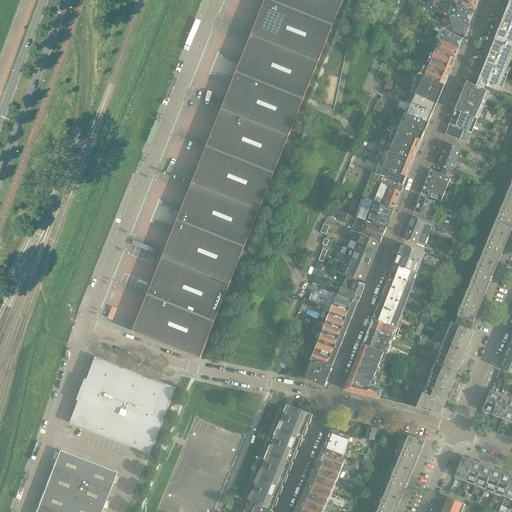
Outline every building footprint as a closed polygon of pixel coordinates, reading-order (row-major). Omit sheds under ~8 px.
[(319,63),(333,26),(269,0),(265,0),(251,36),(319,63)] [(269,0),(333,26),(343,0),(269,0)] [(409,0),(407,6),(415,10),(417,4),(419,0),(409,0)] [(456,0),(455,2),(475,11),(479,0),(456,0)] [(452,17),(469,24),(474,13),(456,6),(452,17)] [(511,14),(506,12),(503,21),(506,23),(504,26),(500,25),(498,30),(499,31),(495,40),(511,47),(511,14)] [(404,15),(402,21),(409,24),(412,18),(404,15)] [(465,37),(470,26),(450,17),(449,19),(445,28),(465,37)] [(444,32),(441,41),(460,49),(464,39),(444,32)] [(304,100),(319,63),(251,36),(240,64),(240,65),(237,73),(260,82),(304,100)] [(511,57),(511,47),(495,40),(491,50),(494,52),(493,55),(488,53),(486,59),(487,60),(484,69),(504,77),(511,57)] [(460,49),(441,41),(437,50),(456,58),(460,49)] [(456,58),(437,50),(436,51),(437,52),(436,55),(432,54),(430,58),(452,67),(456,58)] [(452,67),(430,58),(428,63),(432,65),(430,69),(449,76),(452,67)] [(449,76),(430,69),(424,66),(420,76),(445,86),(449,76)] [(504,77),(484,69),(479,80),(478,80),(477,83),(476,85),(484,89),(485,86),(498,91),(504,77)] [(289,137),(304,100),(260,82),(237,73),(233,81),(222,110),(289,137)] [(437,104),(445,86),(420,76),(419,75),(416,81),(415,84),(411,93),(415,95),(417,96),(437,104)] [(486,101),(490,92),(484,89),(476,85),(475,86),(468,83),(464,92),(486,101)] [(483,110),(486,101),(464,92),(460,101),(483,110)] [(437,104),(417,96),(415,95),(411,104),(413,105),(433,113),(437,104)] [(382,97),(380,101),(393,107),(395,103),(382,97)] [(378,100),(374,109),(375,110),(380,112),(384,104),(384,103),(379,101),(378,100)] [(483,110),(460,101),(456,110),(478,119),(485,122),(489,113),(483,110)] [(433,113),(413,105),(411,104),(408,113),(410,114),(429,122),(433,113)] [(494,107),(492,113),(499,116),(502,110),(494,107)] [(274,174),(289,137),(222,110),(207,147),(274,174)] [(445,135),(446,135),(460,141),(464,130),(469,132),(475,119),(478,121),(478,119),(456,110),(455,110),(450,124),(445,135)] [(429,122),(410,114),(408,113),(404,123),(406,124),(426,132),(429,122)] [(426,132),(406,124),(404,123),(398,120),(394,130),(422,141),(426,132)] [(414,159),(422,141),(394,130),(393,131),(389,129),(382,145),(387,148),(414,159)] [(446,144),(442,155),(456,160),(461,150),(446,144)] [(260,211),(274,174),(207,147),(192,184),(260,211)] [(414,159),(387,148),(383,157),(410,168),(414,159)] [(456,160),(442,155),(438,165),(452,171),(456,160)] [(410,168),(383,157),(380,166),(407,177),(410,168)] [(407,177),(380,166),(376,175),(403,186),(407,177)] [(431,170),(426,182),(447,190),(451,178),(431,170)] [(474,181),(471,187),(482,191),(484,185),(474,181)] [(447,190),(426,182),(422,194),(442,202),(445,194),(447,195),(449,191),(447,190)] [(245,248),(260,211),(192,184),(181,212),(178,221),(201,230),(245,248)] [(382,184),(375,202),(394,210),(401,192),(382,184)] [(421,196),(415,212),(434,220),(437,213),(439,214),(440,211),(430,207),(432,201),(421,196)] [(387,228),(394,210),(375,202),(367,198),(360,217),(365,219),(387,228)] [(511,203),(506,201),(500,215),(494,230),(509,236),(511,228),(511,203)] [(341,221),(351,225),(354,216),(344,212),(341,221)] [(455,228),(456,228),(467,232),(472,219),(461,214),(455,228)] [(413,217),(409,228),(429,236),(434,225),(413,217)] [(381,243),(387,228),(365,219),(361,229),(359,234),(381,243)] [(230,285),(245,248),(201,230),(178,221),(174,229),(163,258),(230,285)] [(409,228),(404,239),(425,247),(429,236),(409,228)] [(459,229),(456,236),(462,238),(465,231),(459,229)] [(494,230),(490,241),(482,258),(497,265),(509,236),(494,230)] [(381,243),(361,235),(357,243),(378,251),(381,243)] [(378,251),(357,243),(354,251),(374,259),(378,251)] [(426,254),(402,245),(399,254),(424,264),(425,261),(423,260),(426,254)] [(374,259),(354,251),(351,258),(371,267),(374,259)] [(424,264),(399,254),(395,264),(415,272),(418,273),(421,266),(423,267),(424,264)] [(215,322),(230,285),(163,258),(148,294),(215,322)] [(371,267),(351,258),(348,266),(368,274),(371,267)] [(482,258),(477,272),(471,287),(486,293),(490,281),(491,282),(493,278),(492,277),(497,265),(482,258)] [(448,273),(451,266),(451,264),(443,261),(440,270),(448,273)] [(403,303),(408,292),(415,272),(395,264),(374,319),(394,326),(399,328),(402,329),(404,324),(396,321),(399,313),(403,303)] [(368,274),(348,266),(345,274),(365,282),(368,274)] [(327,280),(316,276),(312,283),(324,288),(327,280)] [(359,303),(365,285),(356,281),(348,278),(345,287),(346,287),(343,296),(358,303),(359,303)] [(471,287),(466,298),(459,316),(474,322),(486,293),(471,287)] [(358,303),(343,296),(333,292),(329,301),(355,311),(358,303)] [(148,294),(133,332),(200,359),(215,322),(148,294)] [(355,311),(329,301),(326,310),(331,312),(351,320),(355,311)] [(351,320),(331,312),(328,321),(348,329),(351,320)] [(474,322),(459,316),(456,324),(471,330),(474,322)] [(399,328),(394,326),(374,319),(371,327),(396,336),(399,328)] [(348,329),(328,321),(324,330),(344,339),(348,329)] [(453,323),(445,342),(466,351),(474,331),(471,330),(456,324),(453,323)] [(371,327),(368,335),(393,345),(396,336),(371,327)] [(344,339),(324,330),(320,340),(341,348),(344,339)] [(393,345),(368,335),(364,343),(389,353),(393,345)] [(341,348),(320,340),(313,360),(334,366),(341,348)] [(466,351),(445,342),(437,363),(458,372),(466,351)] [(389,353),(364,343),(361,353),(382,361),(385,362),(389,353)] [(378,370),(382,361),(361,353),(357,362),(378,370)] [(150,454),(176,388),(96,357),(87,380),(86,379),(85,380),(77,399),(78,399),(77,401),(79,401),(70,424),(150,454)] [(511,373),(511,359),(505,357),(500,368),(511,373)] [(334,366),(313,360),(309,369),(330,376),(334,366)] [(383,372),(378,370),(357,362),(353,372),(380,382),(383,372)] [(458,372),(437,363),(428,384),(449,393),(458,372)] [(330,376),(309,369),(305,378),(326,387),(330,376)] [(384,384),(380,382),(353,372),(349,381),(381,393),(382,390),(384,384)] [(381,393),(349,381),(347,387),(349,391),(380,399),(381,393)] [(449,393),(428,384),(418,408),(441,414),(449,393)] [(501,396),(491,392),(483,411),(485,411),(485,413),(488,415),(490,414),(494,415),(501,396)] [(501,396),(494,415),(495,415),(495,417),(498,419),(500,417),(504,419),(511,400),(501,396)] [(287,404),(282,416),(277,428),(302,438),(303,435),(305,436),(308,427),(307,427),(308,423),(310,424),(313,415),(312,415),(312,414),(287,404)] [(377,429),(368,427),(365,438),(374,441),(377,429)] [(302,438),(277,428),(267,452),(292,462),(294,459),(296,460),(299,451),(297,450),(298,447),(301,448),(303,439),(302,438)] [(331,430),(327,441),(347,448),(351,437),(331,430)] [(409,437),(398,464),(413,470),(425,441),(409,437)] [(327,441),(323,451),(343,459),(347,448),(327,441)] [(101,511),(116,473),(59,451),(36,511),(101,511)] [(323,451),(319,460),(342,469),(346,460),(343,459),(323,451)] [(292,462),(267,452),(258,476),(282,486),(284,483),(286,483),(289,475),(287,474),(289,471),(291,471),(294,463),(292,462)] [(370,457),(366,456),(365,455),(362,463),(368,465),(370,457)] [(469,459),(465,458),(464,458),(463,458),(456,477),(466,481),(473,462),(469,460),(469,459)] [(319,460),(315,468),(339,478),(342,469),(319,460)] [(474,462),(473,462),(466,481),(476,485),(483,466),(479,464),(478,463),(475,461),(474,462)] [(398,464),(387,493),(402,499),(406,488),(407,488),(408,484),(413,470),(398,464)] [(483,466),(476,485),(486,489),(493,470),(489,468),(488,466),(485,465),(483,466)] [(315,468),(312,477),(335,487),(339,478),(315,468)] [(493,470),(486,489),(495,492),(503,474),(499,472),(498,470),(495,469),(493,470)] [(503,474),(495,492),(505,496),(511,479),(511,477),(508,476),(508,474),(505,473),(503,474)] [(282,486),(258,476),(248,499),(253,501),(272,511),(274,506),(276,507),(279,498),(278,498),(279,494),(281,495),(284,486),(282,486)] [(312,477),(308,486),(331,495),(335,487),(312,477)] [(308,486),(305,494),(328,503),(331,495),(308,486)] [(360,487),(356,495),(361,497),(365,488),(360,486),(360,487)] [(387,493),(378,511),(395,511),(402,499),(387,493)] [(305,494),(301,502),(324,511),(328,503),(305,494)] [(441,511),(462,511),(465,505),(447,498),(441,511)] [(272,511),(253,501),(250,508),(248,507),(247,510),(250,511),(274,511),(272,511)] [(301,502),(297,511),(300,511),(323,511),(324,511),(301,502)]
